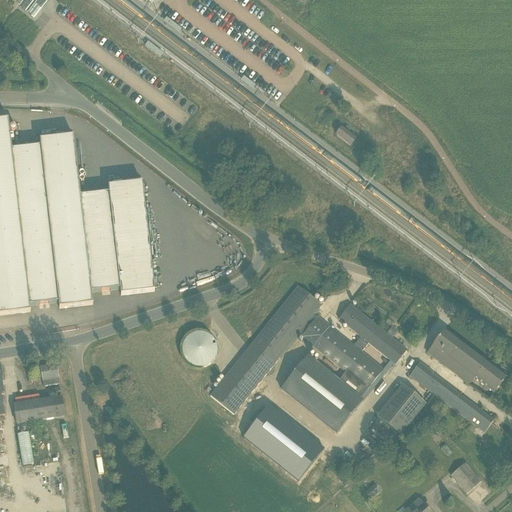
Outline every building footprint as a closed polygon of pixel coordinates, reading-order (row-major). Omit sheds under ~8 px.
[(93,305),(91,293),(120,289),(120,295),(153,291),(141,183),(108,187),(109,194),(80,198),(73,137),(40,141),(40,147),(11,151),(7,121),(0,121),(0,316),(30,313),(30,306),(58,303),(59,309),(93,305)] [(341,128),(336,136),(351,147),(356,140),(341,128)] [(210,397),(234,416),(277,362),(298,335),(301,338),(317,318),(314,316),(321,307),(297,287),(253,343),(210,397)] [(390,362),(393,364),(395,366),(407,351),(350,306),(339,321),(361,338),(368,345),(390,362)] [(382,371),(361,354),(368,345),(361,338),(353,347),(317,318),(301,338),(367,390),(370,393),(393,364),(390,362),(382,371)] [(393,337),(396,333),(397,332),(392,328),(387,334),(392,338),(393,337)] [(217,341),(190,329),(177,358),(204,371),(217,341)] [(456,365),(468,350),(445,332),(427,354),(451,372),(456,366),(456,365)] [(474,379),(494,394),(506,379),(468,350),(456,365),(456,366),(451,372),(469,386),(474,379)] [(367,390),(361,398),(308,356),(280,392),(332,433),(335,436),(364,401),(370,393),(367,390)] [(433,395),(443,383),(431,375),(432,374),(420,364),(410,377),(433,395)] [(39,372),(42,388),(59,384),(55,368),(39,372)] [(433,395),(457,413),(466,401),(443,383),(433,395)] [(425,405),(401,386),(376,418),(401,437),(425,405)] [(58,388),(48,389),(49,397),(59,396),(58,388)] [(60,398),(11,403),(13,424),(62,419),(60,398)] [(298,483),(318,458),(324,451),(268,406),(250,429),(242,439),(298,483)] [(471,424),(484,434),(493,422),(480,412),(471,424)] [(32,464),(27,433),(16,435),(21,466),(32,464)] [(467,495),(481,483),(465,464),(451,477),(467,495)] [(364,493),(370,500),(380,492),(374,485),(364,493)] [(406,510),(407,511),(428,511),(422,505),(418,500),(406,510)]
